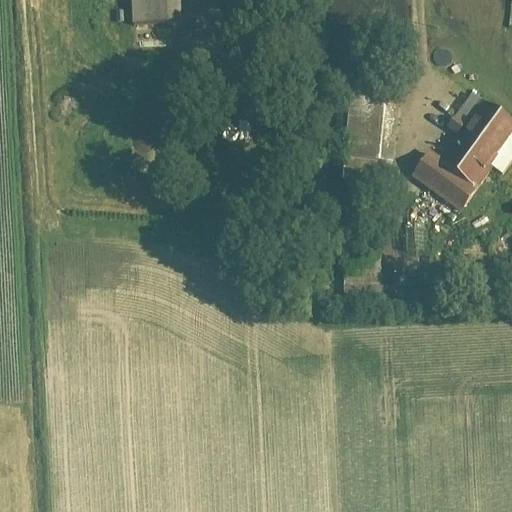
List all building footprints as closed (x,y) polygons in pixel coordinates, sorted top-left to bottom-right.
[(180,0),(133,0),(135,28),(182,26),(180,0)] [(245,0),(213,0),(214,17),(246,16),(245,0)] [(352,87),(343,185),(391,190),(400,91),(352,87)] [(439,166),(477,196),(511,151),(511,129),(485,109),(439,166)] [(439,166),(432,160),(413,183),(458,219),(477,196),(439,166)]
